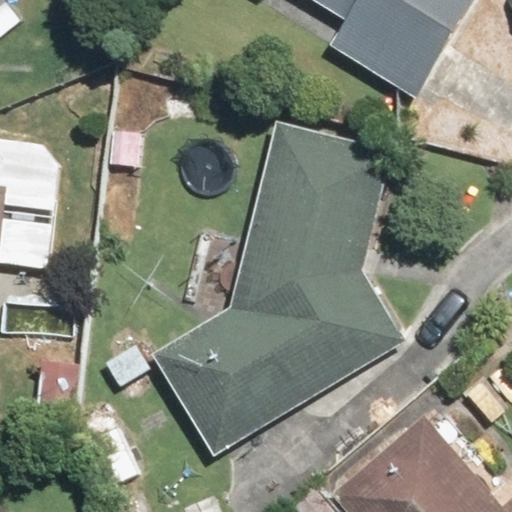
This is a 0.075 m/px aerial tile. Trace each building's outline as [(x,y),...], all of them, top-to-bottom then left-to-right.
[(0,0),(0,44),(24,25),(14,12),(27,2),(25,0),(0,0)] [(499,0),(270,0),(431,105),(499,0)] [(395,147),(290,124),(242,306),(165,355),(228,456),(410,342),(371,279),(395,147)] [(154,130),(106,126),(103,173),(150,177),(154,130)] [(0,356),(7,266),(61,270),(72,145),(5,139),(0,186),(0,356)] [(511,511),(511,508),(436,417),(343,495),(357,511),(511,511)]
